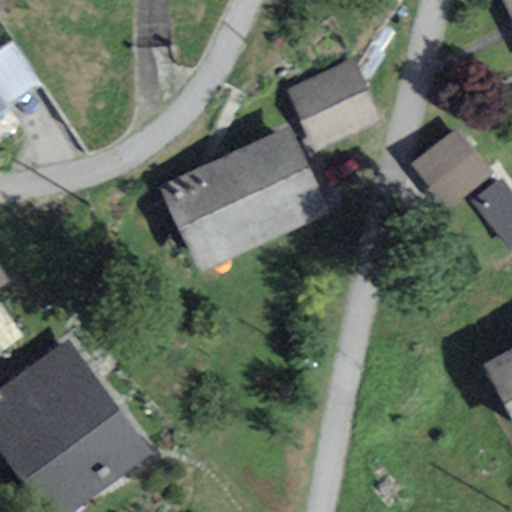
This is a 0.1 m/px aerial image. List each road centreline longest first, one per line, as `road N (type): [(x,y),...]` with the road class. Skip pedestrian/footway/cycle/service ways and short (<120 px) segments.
road 1 (residential): [(319,511),(431,0)]
road 2 (residential): [(247,0),(205,84),(153,141),(93,172),(0,192)]
